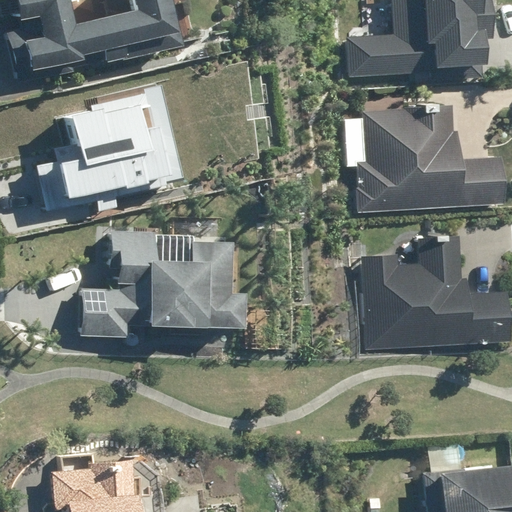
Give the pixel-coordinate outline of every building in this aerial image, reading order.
[(17,38),(24,70),(78,57),(76,50),(123,39),(126,54),(179,41),(169,0),(126,0),(127,4),(66,19),(61,0),(11,0),(15,17),(33,13),(38,33),(17,38)] [(486,0),(392,0),(392,34),(344,34),(344,74),(486,75),(486,0)] [(346,209),(491,202),(488,155),(446,157),(444,129),(441,129),(439,102),(403,104),(404,107),(351,110),(354,160),(345,161),(347,187),(344,186),(346,209)] [(360,330),(497,322),(495,282),(450,285),(447,220),(411,222),(413,257),(382,258),(382,249),(355,250),(360,330)] [(116,267),(115,287),(80,286),(77,333),(128,335),(129,322),(239,327),(241,287),(230,287),(233,237),(156,233),(156,228),(104,226),(102,266),(116,267)] [(280,308),(247,305),(243,346),(276,349),(280,308)] [(509,502),(503,462),(413,473),(417,511),(503,511),(503,510),(503,508),(502,503),(509,502)] [(122,511),(122,496),(115,497),(111,464),(82,466),(81,471),(44,476),(46,502),(55,501),(56,511),(122,511)]
